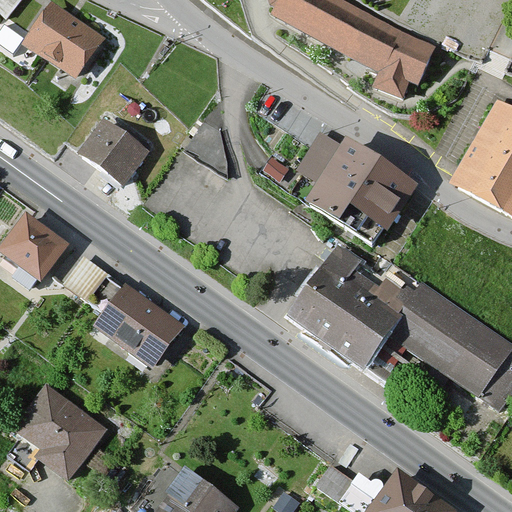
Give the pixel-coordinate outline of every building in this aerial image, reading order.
[(17,0),(0,0),(0,12),(5,16),(17,0)] [(441,55),(329,0),(285,0),(273,25),(385,80),(377,95),(406,109),(415,91),(422,94),(441,55)] [(101,37),(52,4),(26,42),(75,76),(101,37)] [(511,114),(499,107),(453,190),(511,222),(511,114)] [(146,152),(104,121),(81,152),(123,183),(146,152)] [(421,192),(351,148),(347,154),(322,138),(298,176),(323,191),(311,209),(382,254),(421,192)] [(0,262),(44,292),(72,252),(29,222),(0,262)] [(64,283),(106,307),(123,278),(81,254),(64,283)] [(376,278),(339,254),(291,327),(371,379),(391,348),(500,420),(511,401),(511,346),(393,270),(384,284),(376,278)] [(96,333),(156,375),(187,332),(127,290),(96,333)] [(108,436),(46,392),(14,436),(43,457),(38,465),(70,488),(108,436)] [(238,511),(239,511),(188,474),(159,511),(238,511)] [(374,511),(450,511),(399,476),(374,511)]
